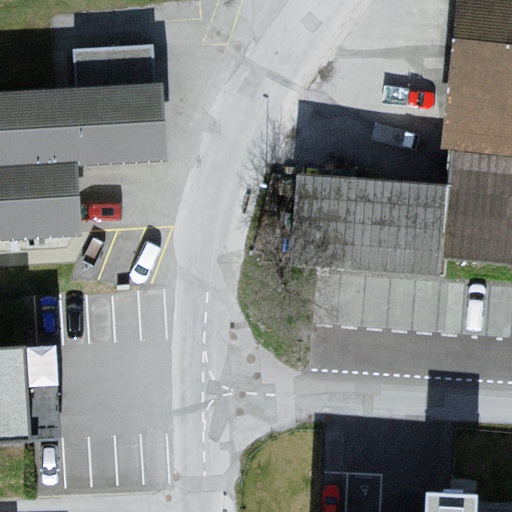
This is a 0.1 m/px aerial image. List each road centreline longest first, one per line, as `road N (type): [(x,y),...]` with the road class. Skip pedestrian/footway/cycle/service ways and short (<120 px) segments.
road 1 (residential): [(315,0),(249,106),(215,212),(207,389)]
road 2 (residential): [(207,389),(511,401)]
road 3 (residential): [(207,389),(210,511)]
